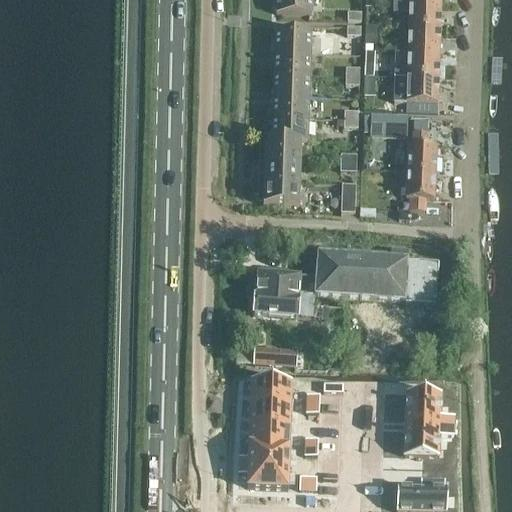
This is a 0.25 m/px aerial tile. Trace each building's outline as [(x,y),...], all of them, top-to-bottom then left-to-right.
[(312,0),(276,0),(276,17),(312,18),(312,0)] [(365,0),(365,9),(378,10),(378,0),(365,0)] [(393,0),(393,16),(409,17),(409,31),(440,32),(441,7),(437,6),(436,0),(393,0)] [(361,25),(362,16),(348,16),(347,25),(361,25)] [(365,29),(365,47),(376,47),(377,29),(365,29)] [(361,40),(361,31),(347,31),(347,40),(361,40)] [(408,39),(408,56),(439,57),(440,40),(440,32),(409,31),(408,39)] [(275,56),(310,57),(311,35),(275,34),(275,56)] [(375,55),(365,54),(365,79),(374,79),(375,55)] [(274,78),(309,79),(310,57),(275,56),(274,78)] [(407,72),(407,81),(438,82),(439,73),(439,57),(408,56),(407,72)] [(346,80),(360,80),(360,72),(346,72),(346,80)] [(273,99),(309,101),(309,79),(274,78),(273,99)] [(364,79),(363,98),(364,98),(374,98),(375,80),(364,79)] [(360,80),(346,80),(346,89),(360,89),(360,80)] [(394,81),(393,106),(406,106),(437,107),(438,82),(407,81),(394,81)] [(308,122),(309,101),(273,99),(272,121),(308,122)] [(344,123),(358,124),(358,115),(344,115),(344,123)] [(407,143),(408,119),(371,118),(370,142),(407,143)] [(308,122),(272,121),(272,142),(265,142),(307,144),(308,122)] [(408,149),(407,175),(435,177),(436,150),(428,149),(428,137),(429,123),(414,122),(413,136),(413,149),(408,149)] [(358,124),(344,123),(343,132),(357,132),(358,124)] [(307,144),(265,142),(265,149),(260,148),(260,164),(300,165),(300,144),(307,145),(307,144)] [(342,167),(356,167),(357,158),(343,158),(342,167)] [(299,187),(300,165),(260,164),(259,180),(264,180),(264,185),(259,185),(299,187)] [(356,176),(356,167),(342,167),(342,175),(356,176)] [(407,175),(406,202),(410,202),(410,215),(425,216),(425,214),(426,203),(434,203),(435,177),(407,175)] [(299,187),(259,185),(258,201),(263,202),(263,208),(298,209),(299,187)] [(354,216),(355,188),(342,188),(341,216),(354,216)] [(371,209),(371,218),(390,220),(391,210),(371,209)] [(390,258),(319,253),(319,258),(318,258),(318,269),(317,269),(316,281),(304,280),(303,298),(315,299),(315,300),(435,308),(438,267),(407,264),(407,256),(391,255),(390,258)] [(297,321),(300,280),(258,277),(257,299),(256,299),(254,318),(297,321)] [(255,352),(254,368),(295,372),(296,355),(255,352)] [(250,406),(291,407),(291,385),(251,384),(250,406)] [(441,398),(407,397),(406,427),(454,429),(454,419),(440,418),(441,398)] [(318,416),(319,399),(306,399),(306,416),(318,416)] [(250,427),(290,428),(291,407),(250,406),(250,427)] [(250,427),(249,448),(289,449),(290,428),(250,427)] [(406,427),(404,458),(439,459),(440,438),(454,439),(454,429),(406,427)] [(318,442),(305,441),(304,458),(317,459),(318,442)] [(248,491),(288,492),(289,449),(249,448),(249,461),(239,460),(238,477),(248,477),(248,491)] [(316,480),(299,480),(299,493),(316,493),(316,480)] [(396,511),(446,511),(447,491),(445,491),(445,483),(421,482),(421,490),(397,489),(396,511)]
